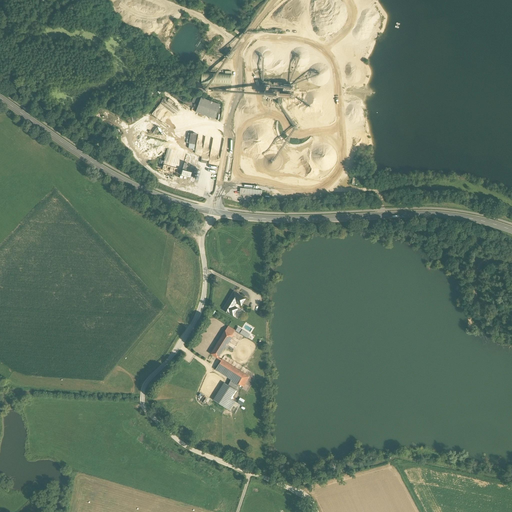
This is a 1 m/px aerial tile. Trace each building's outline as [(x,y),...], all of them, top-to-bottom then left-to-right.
[(231,74),(202,73),(201,84),(231,85),(231,74)] [(220,105),(201,98),(196,112),(215,119),(220,105)] [(197,135),(191,133),(189,144),(195,145),(197,135)] [(182,171),(162,165),(161,168),(163,169),(166,169),(181,174),(182,171)] [(227,311),(230,312),(230,313),(234,307),(232,306),(236,300),(240,294),(234,290),(224,306),(228,308),(227,311)] [(245,297),(240,294),(236,300),(241,303),(245,297)] [(234,307),(230,313),(230,312),(229,314),(233,316),(238,309),(234,306),(234,307)] [(228,326),(217,344),(224,348),(235,330),(228,326)] [(251,332),(243,328),(243,329),(237,327),(235,331),(248,337),(251,332)] [(217,344),(211,354),(217,358),(224,348),(217,344)] [(249,377),(222,360),(216,369),(231,379),(239,384),(243,387),(249,377)] [(231,379),(220,399),(228,404),(239,384),(231,379)] [(240,397),(236,402),(241,405),(245,400),(240,397)]
